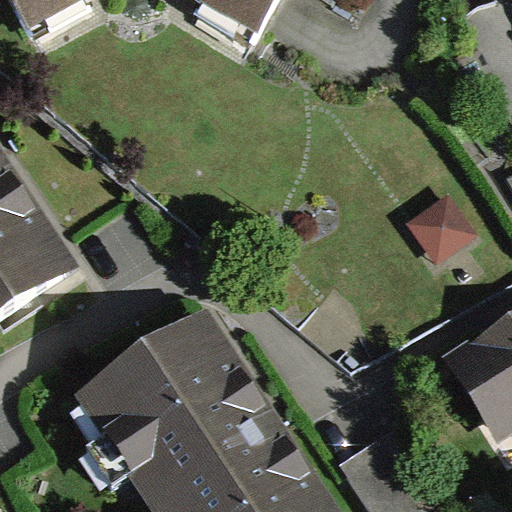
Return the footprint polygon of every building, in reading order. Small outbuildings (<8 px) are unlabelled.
[(17,0),(33,26),(80,0),(201,0),(256,32),(277,0),(17,0)] [(0,150),(0,318),(79,265),(0,150)] [(444,203),(402,231),(430,274),(472,246),(444,203)] [(334,511),(199,316),(78,399),(155,511),(334,511)] [(511,321),(439,367),(491,451),(511,438),(511,321)] [(389,438),(336,469),(361,511),(424,511),(431,508),(389,438)]
